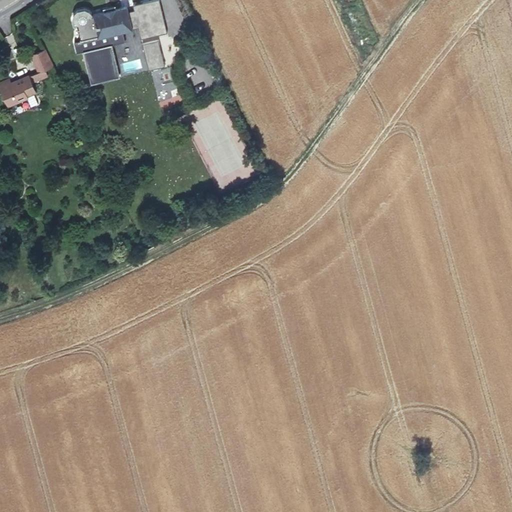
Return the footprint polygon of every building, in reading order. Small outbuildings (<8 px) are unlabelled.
[(129,11),(133,28),(138,27),(141,39),(167,33),(159,0),(152,0),(133,5),(134,9),(129,11)] [(73,14),(72,18),(73,25),(77,24),(81,41),(88,39),(108,34),(121,31),(133,28),(129,11),(127,6),(93,14),(92,13),(89,10),(85,8),(77,10),(73,14)] [(358,48),(365,45),(358,28),(351,31),(358,48)] [(121,31),(108,34),(110,45),(123,42),(121,31)] [(108,34),(88,39),(97,75),(115,71),(110,45),(108,34)] [(159,40),(142,44),(146,62),(158,60),(160,67),(165,66),(159,40)] [(53,65),(45,49),(30,54),(38,71),(10,83),(9,81),(0,84),(0,85),(8,104),(27,97),(26,95),(35,91),(31,82),(47,75),(44,69),(53,65)] [(148,70),(160,67),(158,60),(146,62),(148,70)] [(174,95),(169,94),(165,97),(166,103),(171,105),(176,101),(174,95)]
